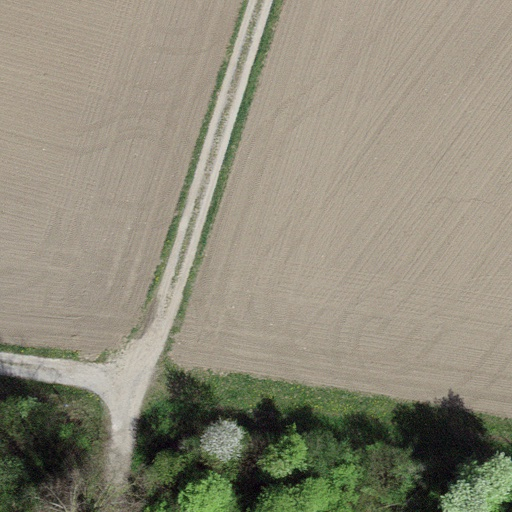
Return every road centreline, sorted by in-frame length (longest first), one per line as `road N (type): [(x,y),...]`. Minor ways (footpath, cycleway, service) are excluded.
road 1 (track): [(133,384),(260,0)]
road 2 (track): [(112,511),(133,384),(0,364)]
